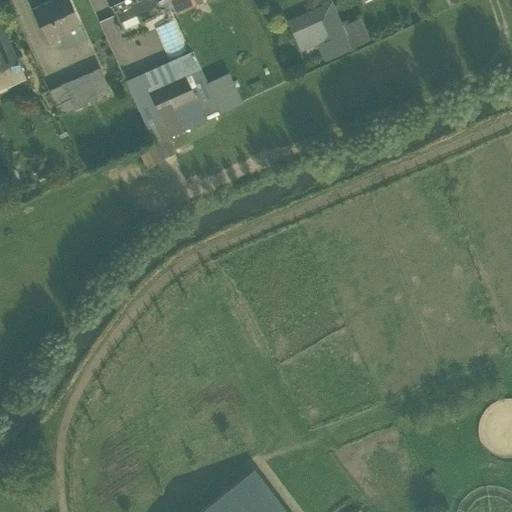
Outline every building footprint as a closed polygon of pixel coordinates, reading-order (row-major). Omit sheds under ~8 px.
[(50,0),(31,9),(44,38),(79,23),(68,0),(50,0)] [(107,0),(117,19),(155,2),(156,1),(155,0),(107,0)] [(155,2),(160,12),(172,6),(168,0),(155,0),(156,1),(155,2)] [(168,0),(172,6),(174,11),(193,2),(192,0),(168,0)] [(292,32),(300,50),(329,37),(321,19),(292,32)] [(0,67),(17,60),(0,22),(0,67)] [(141,77),(148,94),(185,77),(195,98),(209,92),(192,54),(141,77)] [(0,89),(25,78),(17,60),(0,67),(0,89)] [(48,91),(58,112),(106,91),(97,69),(48,91)] [(143,122),(153,143),(164,138),(154,116),(158,114),(148,94),(141,77),(126,84),(143,122)] [(194,98),(195,98),(185,77),(148,94),(158,114),(174,107),(194,98)] [(213,87),(219,107),(229,104),(223,84),(213,87)] [(219,113),(209,92),(195,98),(194,98),(204,120),(219,113)] [(184,129),(174,107),(158,114),(154,116),(164,138),(184,129)] [(198,511),(282,511),(252,471),(198,511)]
